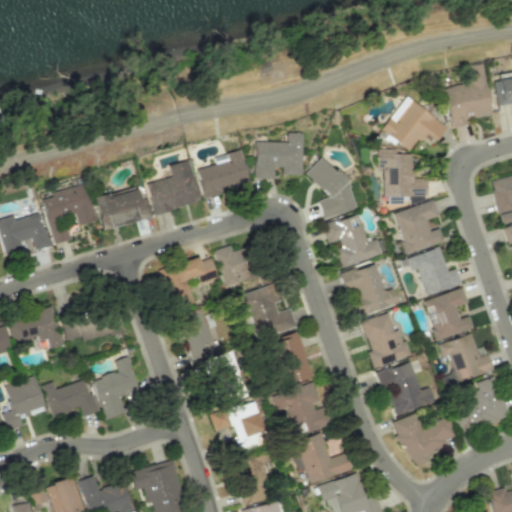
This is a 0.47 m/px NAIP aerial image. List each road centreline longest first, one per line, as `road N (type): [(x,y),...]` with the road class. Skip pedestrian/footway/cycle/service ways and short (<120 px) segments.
road 1 (residential): [(433,508),(372,442),(286,207),(0,291)]
road 2 (residential): [(123,255),(211,511)]
road 3 (residential): [(511,145),(453,165),(511,342)]
road 4 (residential): [(183,423),(117,446),(54,447),(0,470)]
